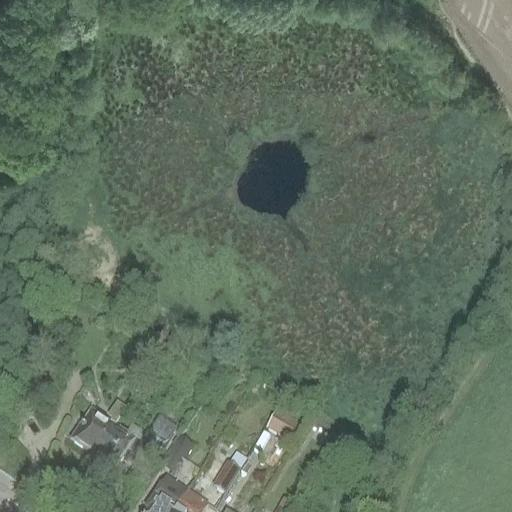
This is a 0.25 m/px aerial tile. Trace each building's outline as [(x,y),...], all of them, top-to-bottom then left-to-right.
[(72,443),(93,457),(113,429),(126,411),(117,405),(109,417),(113,420),(109,426),(90,413),(81,426),(83,427),(72,443)] [(306,428),(281,414),(271,431),(295,446),(306,428)] [(139,447),(113,429),(93,457),(92,459),(94,461),(93,463),(103,470),(104,468),(114,474),(123,461),(143,475),(147,468),(155,464),(177,431),(159,419),(139,447)] [(182,440),(164,469),(180,479),(198,450),(182,440)] [(237,455),(230,467),(240,473),(247,462),(237,455)] [(228,466),(214,489),(226,496),(240,473),(230,467),(228,466)] [(147,511),(175,511),(187,494),(166,480),(146,511),(147,511)] [(205,511),(208,508),(187,494),(175,511),(205,511)]
